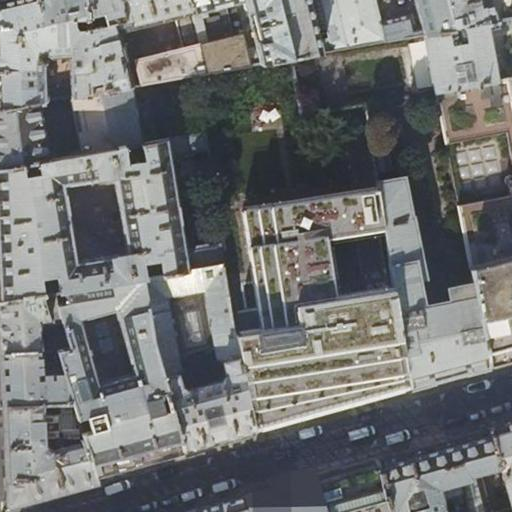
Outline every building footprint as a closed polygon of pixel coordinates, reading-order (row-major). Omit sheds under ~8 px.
[(85,22),(83,0),(0,0),(0,108),(46,100),(70,96),(89,93),(86,29),(85,22)] [(83,0),(85,22),(98,19),(99,26),(86,29),(89,93),(130,86),(127,74),(117,31),(190,12),(186,0),(83,0)] [(206,73),(290,59),(275,0),(186,0),(190,12),(198,43),(206,73)] [(373,0),(275,0),(290,59),(313,55),(384,42),(380,22),(373,0)] [(414,0),(421,27),(414,28),(411,15),(380,22),(384,42),(424,35),(451,29),(443,0),(414,0)] [(443,0),(451,29),(486,23),(496,21),(490,0),(443,0)] [(503,20),(511,18),(511,6),(504,8),(502,9),(501,11),(503,20)] [(497,81),(486,23),(451,29),(424,35),(434,93),(435,92),(497,81)] [(195,75),(206,73),(198,43),(133,61),(134,66),(132,69),(133,72),(127,74),(130,86),(195,75)] [(319,90),(313,55),(290,59),(302,116),(381,102),(378,79),(319,90)] [(290,59),(206,73),(195,75),(204,133),(204,138),(302,121),(301,117),(302,117),(302,116),(290,59)] [(511,103),(507,79),(497,81),(435,92),(472,282),(490,366),(511,359),(511,103)] [(139,137),(130,86),(89,93),(70,96),(81,155),(141,144),(139,137)] [(47,106),(46,100),(0,108),(0,168),(57,159),(56,154),(46,155),(37,107),(47,106)] [(207,151),(204,138),(204,133),(168,139),(167,140),(170,158),(207,151)] [(167,140),(141,144),(81,155),(57,159),(0,168),(0,300),(54,292),(142,277),(189,270),(186,250),(219,244),(215,216),(181,222),(170,158),(167,140)] [(378,182),(384,226),(407,370),(409,385),(409,388),(450,377),(490,366),(472,282),(447,287),(449,299),(423,305),(418,278),(424,276),(412,217),(410,217),(403,176),(378,182)] [(384,226),(220,252),(221,265),(254,431),(309,415),(305,387),(351,379),(389,373),(407,370),(384,226)] [(221,265),(189,270),(142,277),(151,339),(183,450),(254,431),(221,265)] [(134,464),(183,450),(151,339),(142,277),(54,292),(62,321),(69,346),(57,350),(73,402),(95,474),(134,464)] [(54,292),(0,300),(0,352),(40,351),(39,329),(62,321),(54,292)] [(41,383),(40,351),(0,352),(0,373),(0,377),(1,406),(73,402),(57,350),(45,351),(54,382),(41,383)] [(95,474),(73,402),(1,406),(3,449),(6,503),(9,505),(52,494),(97,481),(95,474)] [(511,421),(488,428),(499,465),(499,467),(500,467),(511,509),(511,421)] [(491,511),(480,471),(499,465),(488,428),(429,445),(376,459),(378,466),(387,511),(443,511),(437,487),(460,481),(467,511),(491,511)] [(346,475),(313,484),(321,511),(387,511),(378,466),(346,475)] [(276,487),(245,495),(250,511),(321,511),(313,484),(311,477),(276,487)] [(218,503),(193,509),(194,511),(250,511),(245,495),(218,503)]
